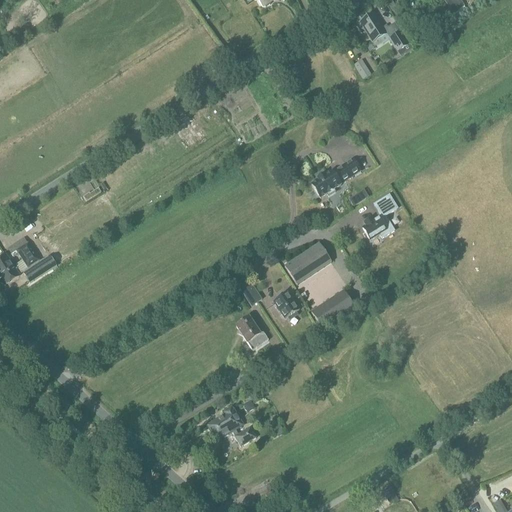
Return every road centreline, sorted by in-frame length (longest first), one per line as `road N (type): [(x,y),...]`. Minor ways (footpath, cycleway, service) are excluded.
road 1 (tertiary): [(0,220),(345,0)]
road 2 (unknown): [(67,384),(287,246)]
road 3 (unclassified): [(315,511),(511,398)]
road 4 (unknown): [(153,511),(0,380)]
road 5 (tertiary): [(141,449),(0,324)]
road 6 (unclassified): [(141,449),(269,369)]
